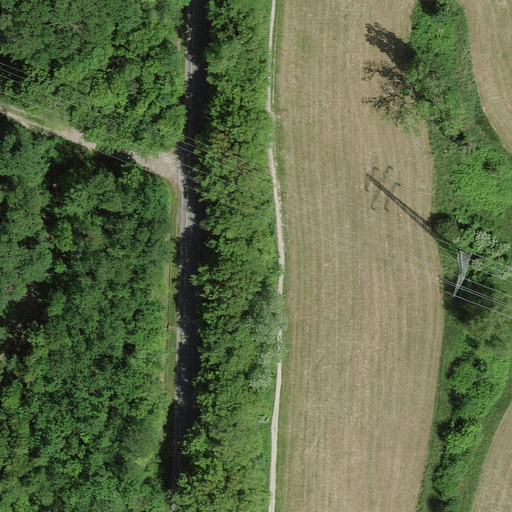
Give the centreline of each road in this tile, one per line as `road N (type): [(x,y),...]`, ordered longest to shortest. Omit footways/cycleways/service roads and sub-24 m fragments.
road 1 (tertiary): [(204,0),(189,511)]
road 2 (track): [(196,175),(0,102)]
